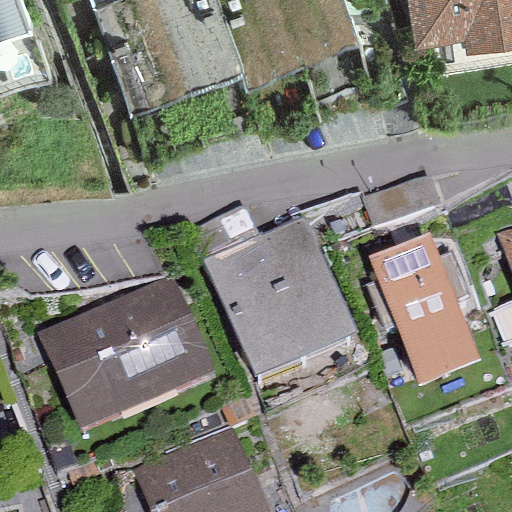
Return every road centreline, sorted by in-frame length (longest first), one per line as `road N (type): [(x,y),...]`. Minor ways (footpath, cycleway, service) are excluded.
road 1 (residential): [(511,150),(137,218),(0,227)]
road 2 (unknown): [(60,0),(137,218)]
